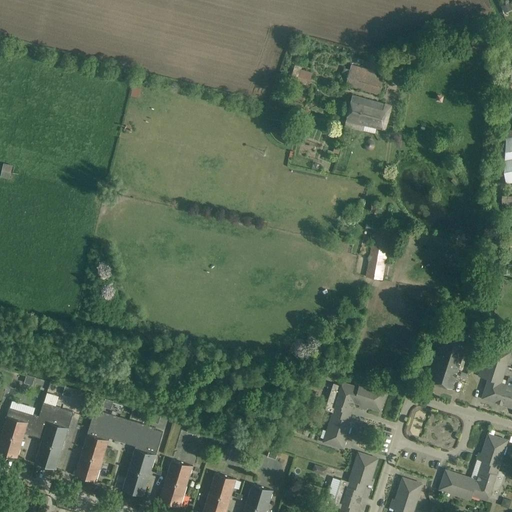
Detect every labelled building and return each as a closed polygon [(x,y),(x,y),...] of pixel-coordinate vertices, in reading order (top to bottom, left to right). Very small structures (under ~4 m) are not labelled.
[(337,64),(336,60),(335,58),(334,56),(332,54),(330,53),(328,53),(326,52),(323,53),(321,53),(318,55),(316,57),(315,59),(314,63),(314,65),(314,68),(316,72),(318,73),(320,74),(322,75),(325,76),(327,76),(330,75),(333,73),(336,69),(337,67),(337,64)] [(383,79),(375,76),(377,71),(351,64),(349,69),(343,68),(339,82),(379,93),(383,79)] [(301,68),(295,66),(291,77),(309,82),(312,73),(301,69),(301,68)] [(384,128),(390,105),(352,95),(344,126),(363,131),(365,123),(384,128)] [(0,176),(9,179),(12,165),(3,163),(0,176)] [(381,279),(385,261),(391,229),(375,226),(365,276),(381,279)] [(511,237),(504,237),(503,255),(511,255),(511,237)] [(445,329),(432,371),(429,381),(451,388),(468,337),(445,329)] [(511,407),(511,386),(501,382),(511,351),(492,345),(485,368),(481,366),(478,376),(488,379),(482,398),(511,407)] [(35,377),(27,374),(24,382),(32,385),(35,377)] [(324,438),(323,441),(343,448),(348,433),(350,433),(352,426),(353,427),(354,422),(348,420),(354,402),(360,404),(359,407),(366,409),(367,406),(369,406),(380,410),(387,391),(360,382),(358,387),(342,382),(341,386),(333,383),(325,410),(333,412),(327,429),(327,431),(325,437),(324,438)] [(73,388),(65,386),(62,394),(71,396),(73,388)] [(113,401),(105,398),(103,406),(111,409),(113,401)] [(39,416),(33,435),(42,438),(34,462),(56,469),(73,411),(65,409),(43,402),(39,416)] [(9,407),(7,415),(0,436),(0,451),(17,457),(25,433),(33,435),(39,416),(9,407)] [(94,411),(87,433),(108,440),(109,438),(135,446),(134,448),(122,489),(143,495),(156,454),(163,432),(155,429),(155,427),(103,411),(102,413),(94,411)] [(161,415),(153,413),(150,420),(159,423),(161,415)] [(284,418),(281,428),(291,431),(294,421),(284,418)] [(197,426),(189,424),(187,432),(195,434),(197,426)] [(87,433),(74,474),(96,481),(108,440),(87,433)] [(489,434),(488,433),(482,453),(479,452),(477,459),(482,461),(476,479),(445,469),(439,489),(471,499),(472,495),(488,500),(489,496),(497,498),(505,472),(498,470),(507,440),(493,435),(489,434)] [(233,437),(230,445),(239,448),(241,440),(233,437)] [(278,451),(270,448),(267,456),(275,458),(278,451)] [(323,448),(321,454),(339,460),(341,453),(323,448)] [(378,458),(358,452),(349,481),(341,478),(332,505),(340,508),(338,511),(356,511),(366,483),(372,485),(374,479),(371,478),(378,458)] [(171,459),(159,500),(180,507),(193,465),(171,459)] [(215,472),(202,511),(225,511),(236,479),(215,472)] [(412,511),(422,483),(403,477),(395,499),(393,498),(390,507),(396,509),(394,511),(412,511)] [(251,483),(242,511),(266,511),(273,490),(251,483)] [(287,486),(284,496),(291,498),(294,488),(287,486)] [(508,508),(511,500),(503,498),(501,505),(508,508)]
